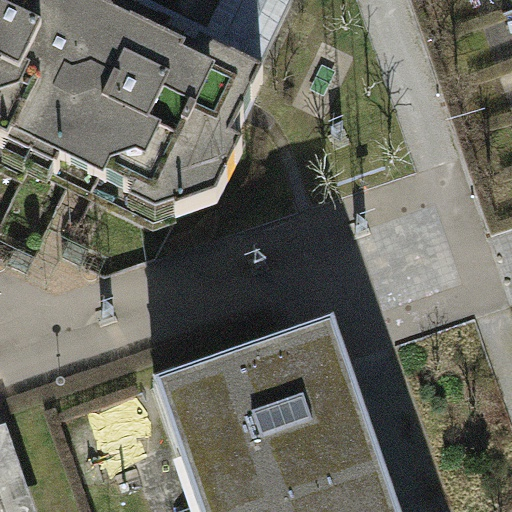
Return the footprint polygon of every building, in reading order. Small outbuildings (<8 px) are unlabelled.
[(14,143),(37,153),(103,20),(101,19),(62,0),(0,0),(0,150),(8,155),(14,143)] [(62,0),(101,19),(109,0),(62,0)] [(109,7),(103,20),(37,153),(134,200),(139,191),(171,207),(175,220),(218,206),(243,153),(232,147),(264,82),(200,51),(196,58),(169,43),(172,38),(109,7)] [(172,383),(216,511),(280,511),(384,476),(333,328),(172,383)] [(280,511),(396,511),(384,476),(280,511)]
